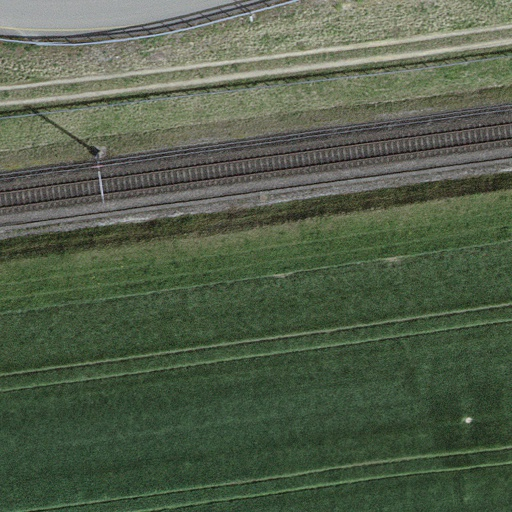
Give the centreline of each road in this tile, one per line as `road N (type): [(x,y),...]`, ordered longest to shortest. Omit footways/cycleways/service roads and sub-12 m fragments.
road 1 (track): [(511,33),(0,99)]
road 2 (unclassified): [(0,3),(144,0)]
